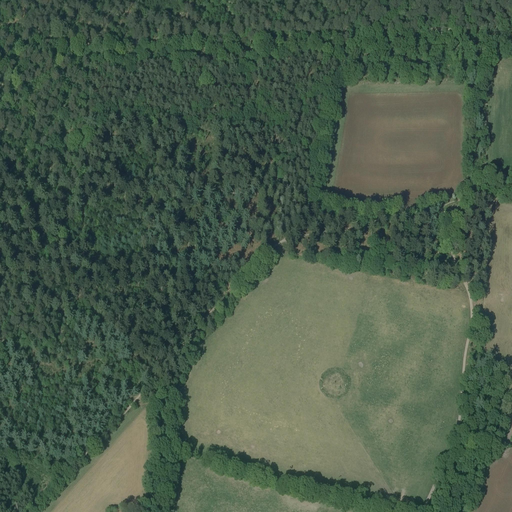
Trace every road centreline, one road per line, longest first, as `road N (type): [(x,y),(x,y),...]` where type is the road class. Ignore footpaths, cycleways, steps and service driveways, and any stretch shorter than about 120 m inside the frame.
road 1 (unknown): [(0,48),(346,36),(511,20)]
road 2 (track): [(511,181),(479,185),(449,219),(471,321),(458,422),(421,511)]
road 3 (track): [(91,56),(79,296),(107,327)]
road 4 (track): [(284,241),(317,199),(340,74)]
road 5 (track): [(313,204),(366,220),(462,202)]
